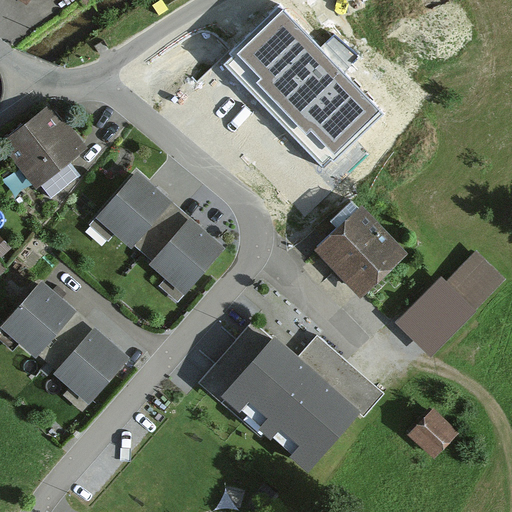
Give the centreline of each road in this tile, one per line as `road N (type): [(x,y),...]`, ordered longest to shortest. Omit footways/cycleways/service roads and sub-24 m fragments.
road 1 (residential): [(37,511),(246,265),(256,241),(255,219),(241,197),(91,73)]
road 2 (residential): [(91,73),(211,0)]
